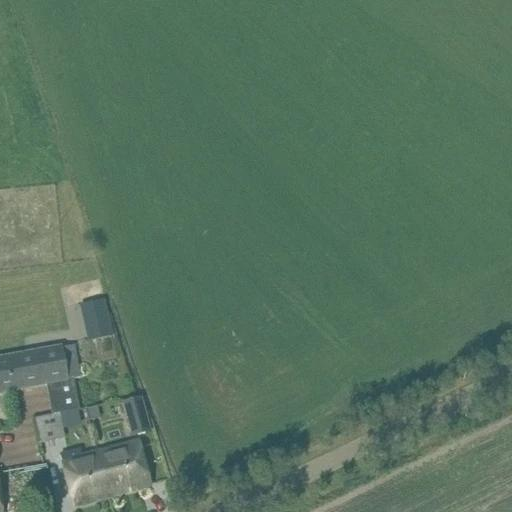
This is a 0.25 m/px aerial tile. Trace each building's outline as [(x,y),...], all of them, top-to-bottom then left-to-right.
[(87,340),(113,335),(106,298),(80,303),(87,340)] [(44,349),(0,356),(0,395),(46,387),(51,416),(60,414),(79,410),(73,378),(79,377),(73,343),(44,349)] [(146,398),(126,404),(133,429),(153,423),(146,398)] [(51,416),(36,419),(41,443),(65,438),(63,428),(60,414),(51,416)] [(149,484),(137,441),(96,453),(108,496),(149,484)] [(79,451),(60,456),(74,506),(108,496),(96,453),(81,457),(79,451)]
